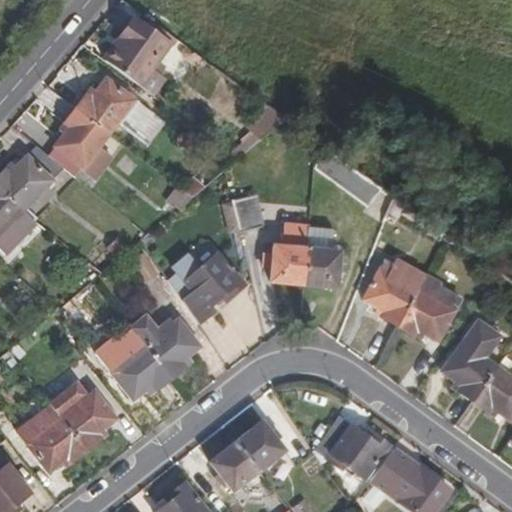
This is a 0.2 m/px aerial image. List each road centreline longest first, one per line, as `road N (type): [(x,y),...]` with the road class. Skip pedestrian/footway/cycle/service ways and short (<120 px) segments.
road 1 (residential): [(86,511),(272,367),(310,361),(340,370),(511,495)]
road 2 (residential): [(90,0),(0,101)]
